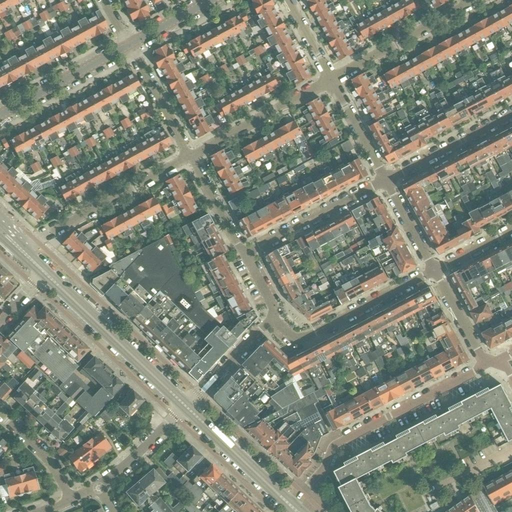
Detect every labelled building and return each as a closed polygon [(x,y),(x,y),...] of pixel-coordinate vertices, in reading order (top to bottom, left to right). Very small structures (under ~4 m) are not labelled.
[(0,0),(0,13),(3,12),(6,16),(9,15),(1,0),(0,0)] [(13,0),(1,0),(9,15),(13,13),(10,8),(16,5),(13,0)] [(123,0),(127,9),(143,1),(142,0),(123,0)] [(161,0),(151,0),(158,13),(166,8),(162,1),(161,0)] [(257,15),(272,7),(274,6),(270,0),(250,0),(253,4),(251,5),(257,15)] [(314,13),(316,16),(334,6),(332,3),(328,5),(325,0),(311,8),(313,13),(314,13)] [(393,0),(392,0),(390,1),(400,20),(404,18),(409,16),(401,1),(396,4),(393,0)] [(403,0),(401,1),(409,16),(414,13),(414,12),(418,10),(416,6),(414,2),(412,0),(403,0)] [(448,0),(430,0),(426,2),(428,6),(432,3),(436,9),(449,1),(448,0)] [(143,1),(127,9),(126,10),(131,20),(137,18),(139,23),(149,17),(147,12),(149,11),(146,7),(143,1)] [(389,8),(384,11),(391,25),(400,20),(390,1),(386,3),(389,8)] [(62,7),(64,11),(68,9),(69,11),(74,8),(71,2),(66,5),(62,7)] [(316,16),(321,25),(334,18),(332,12),(336,10),(334,6),(316,16)] [(53,12),(55,16),(64,11),(62,7),(59,9),(53,12)] [(256,22),(258,25),(277,15),(272,7),(257,15),(259,19),(259,20),(256,22)] [(46,11),(42,13),(45,17),(45,16),(53,12),(51,8),(46,11)] [(511,16),(508,8),(499,13),(506,27),(511,23),(511,16)] [(376,9),(372,11),(383,29),(391,25),(384,11),(378,14),(376,9)] [(96,15),(91,18),(100,34),(105,32),(104,31),(109,29),(99,10),(94,13),(96,15)] [(372,18),(366,21),(374,35),(379,32),(383,29),(372,11),(369,13),(372,18)] [(45,16),(47,20),(55,16),(53,12),(45,16)] [(239,15),(240,16),(243,22),(248,20),(244,13),(239,15)] [(499,13),(490,18),(500,37),(504,35),(502,31),(500,32),(499,31),(506,27),(499,13)] [(235,17),(230,20),(238,34),(240,39),(249,34),(247,29),(245,26),(243,22),(240,16),(239,15),(235,18),(235,17)] [(263,27),(266,32),(282,24),(279,19),(277,15),(258,25),(260,29),(263,27)] [(28,20),(25,22),(27,26),(36,21),(33,17),(28,20)] [(85,18),(81,20),(91,38),(94,36),(95,37),(100,34),(91,18),(86,21),(85,18)] [(321,25),(326,34),(344,24),(342,21),(338,23),(334,18),(321,25)] [(487,18),(481,22),(489,36),(496,33),(496,34),(494,35),(496,39),(500,37),(490,18),(488,19),(487,18)] [(374,35),(366,21),(362,23),(360,24),(358,19),(355,21),(355,22),(357,25),(358,28),(362,35),(365,39),(369,37),(369,38),(374,35)] [(79,25),(74,28),(82,43),(91,38),(81,20),(77,22),(79,25)] [(225,23),(221,25),(231,44),(235,42),(232,37),(238,34),(230,20),(225,22),(225,23)] [(36,21),(27,26),(29,30),(38,25),(37,24),(36,21)] [(17,27),(19,30),(27,26),(25,22),(17,27)] [(474,26),(472,28),(483,46),(486,44),(484,41),(483,42),(482,40),(489,36),(481,22),(474,26)] [(266,39),(268,43),(286,33),(284,29),(285,29),(282,24),(266,32),(269,37),(266,39)] [(327,38),(330,43),(344,36),(341,30),(346,28),(344,24),(326,34),(328,38),(327,38)] [(221,25),(212,30),(220,44),(225,41),(228,45),(231,44),(221,25)] [(27,26),(19,30),(21,34),(29,30),(27,26)] [(16,27),(7,32),(9,36),(13,34),(18,32),(16,27)] [(67,27),(63,30),(73,48),(82,43),(74,28),(69,31),(67,27)] [(472,28),(464,32),(471,46),(478,42),(479,44),(477,45),(479,49),(483,46),(472,28)] [(59,31),(54,33),(65,53),(70,51),(69,50),(73,48),(63,30),(60,32),(59,31)] [(212,30),(203,35),(214,53),(217,51),(214,47),(220,44),(212,30)] [(464,32),(455,37),(465,56),(469,54),(467,50),(465,51),(464,50),(471,46),(464,32)] [(49,37),(46,39),(56,58),(59,56),(60,56),(65,53),(54,33),(48,36),(49,37)] [(273,45),(276,50),(291,42),(286,33),(268,43),(270,47),(273,45)] [(199,36),(194,39),(202,53),(208,50),(210,55),(214,53),(203,35),(200,37),(199,36)] [(333,48),(335,52),(354,42),(352,38),(347,41),(344,36),(330,43),(333,48)] [(452,38),(446,41),(453,56),(459,53),(461,58),(465,56),(455,37),(453,38),(452,38)] [(44,44),(38,47),(47,62),(56,58),(46,39),(42,41),(44,44)] [(202,53),(194,39),(189,42),(190,42),(186,44),(189,51),(192,55),(194,59),(196,63),(199,61),(197,56),(202,53)] [(439,46),(437,47),(447,65),(451,63),(449,60),(447,61),(446,59),(453,56),(446,41),(439,45),(439,46)] [(275,57),(277,61),(296,51),(291,42),(276,50),(278,55),(275,57)] [(354,42),(335,52),(340,61),(354,53),(351,48),(355,45),(354,42)] [(189,51),(186,44),(181,47),(185,54),(189,51)] [(158,69),(159,68),(175,59),(169,49),(167,50),(165,45),(154,51),(157,56),(152,58),(158,69)] [(248,53),(250,56),(262,49),(260,46),(248,53)] [(32,47),(28,49),(38,67),(47,62),(38,47),(33,50),(32,47)] [(435,47),(428,51),(436,65),(443,61),(444,63),(442,64),(444,68),(447,65),(437,47),(435,48),(435,47)] [(26,54),(21,57),(29,73),(35,70),(34,69),(38,67),(28,49),(24,51),(26,54)] [(262,49),(250,56),(251,59),(264,53),(262,49)] [(283,63),(285,68),(301,59),(299,54),(298,54),(296,51),(277,61),(279,64),(283,63)] [(422,55),(420,56),(430,75),(434,73),(432,70),(430,71),(429,69),(436,65),(428,51),(421,54),(422,55)] [(511,56),(509,52),(500,57),(502,61),(511,56)] [(489,57),(492,61),(500,57),(498,53),(489,57)] [(14,56),(10,58),(20,77),(24,75),(25,75),(29,73),(21,57),(16,59),(14,56)] [(244,59),(241,61),(242,64),(246,62),(251,59),(250,56),(244,59)] [(420,56),(411,61),(418,75),(425,71),(426,73),(424,74),(426,77),(430,75),(420,56)] [(2,63),(3,66),(12,82),(17,79),(20,77),(10,58),(2,63)] [(159,68),(164,77),(183,67),(180,62),(177,64),(175,59),(159,68)] [(285,74),(287,78),(305,68),(303,64),(304,64),(301,59),(285,68),(288,73),(285,74)] [(241,61),(237,63),(232,66),(234,70),(239,67),(239,66),(242,64),(241,61)] [(411,61),(402,66),(412,85),(416,83),(414,79),(412,80),(411,78),(418,75),(411,61)] [(0,80),(3,86),(7,84),(7,85),(12,82),(3,66),(0,67),(0,80)] [(400,66),(393,70),(401,84),(403,89),(412,85),(402,66),(400,67),(400,66)] [(166,81),(168,86),(184,77),(181,72),(184,70),(183,67),(164,77),(166,80),(166,81)] [(212,72),(214,75),(223,70),(221,67),(212,72)] [(305,68),(287,78),(289,82),(292,80),(295,85),(310,77),(305,68)] [(501,68),(496,71),(509,96),(511,94),(511,79),(511,77),(507,79),(501,68)] [(267,75),(261,78),(269,92),(274,89),(278,86),(276,82),(274,79),(270,73),(268,69),(265,71),(267,75)] [(401,84),(393,70),(386,74),(387,74),(385,75),(389,84),(393,91),(394,94),(398,92),(397,89),(395,90),(394,88),(401,84)] [(496,84),(492,86),(500,101),(509,96),(496,71),(491,74),(496,84)] [(472,72),(465,76),(462,78),(465,82),(474,77),(474,76),(472,72)] [(352,83),(356,90),(375,79),(373,76),(369,78),(370,80),(369,81),(365,73),(352,80),(353,83),(352,83)] [(133,74),(124,79),(133,94),(137,91),(139,94),(143,92),(133,74)] [(259,74),(250,79),(260,96),(264,94),(264,95),(269,92),(261,78),(259,74)] [(389,84),(385,75),(384,75),(381,76),(386,86),(389,84)] [(172,90),(174,94),(192,84),(190,80),(187,82),(184,77),(168,86),(171,91),(172,90)] [(477,94),(473,96),(481,111),(490,106),(477,81),(475,77),(470,80),(477,94)] [(462,78),(456,81),(454,82),(456,86),(465,82),(462,78)] [(482,78),(477,81),(490,106),(500,101),(492,86),(490,84),(486,86),(484,82),(482,78)] [(124,79),(115,83),(125,102),(129,100),(127,97),(133,94),(124,79)] [(249,85),(244,88),(251,101),(260,96),(250,79),(247,81),(249,85)] [(361,96),(361,98),(374,91),(371,84),(372,83),(373,85),(377,83),(375,79),(356,90),(360,97),(361,96)] [(456,86),(454,82),(447,86),(449,91),(456,87),(456,86)] [(111,85),(106,88),(115,103),(120,101),(122,104),(125,102),(115,83),(111,86),(111,85)] [(174,94),(178,103),(194,94),(197,93),(192,84),(174,94)] [(236,87),(233,88),(242,106),(251,101),(244,88),(238,91),(236,87)] [(101,91),(98,93),(108,111),(111,109),(110,106),(115,103),(106,88),(101,90),(101,91)] [(232,94),(226,97),(234,111),(239,109),(238,108),(242,106),(233,88),(230,90),(232,94)] [(463,88),(458,91),(471,116),(481,111),(473,96),(468,99),(463,88)] [(362,105),(363,107),(384,96),(382,92),(378,94),(379,95),(377,96),(374,91),(361,98),(364,104),(362,105)] [(458,104),(454,106),(462,121),(471,116),(458,91),(453,94),(458,104)] [(98,93),(89,98),(97,113),(102,110),(104,114),(108,111),(98,93)] [(178,103),(183,112),(202,102),(200,98),(196,99),(194,94),(178,103)] [(222,112),(224,116),(229,113),(229,114),(234,111),(226,97),(220,100),(218,96),(215,98),(217,102),(220,108),(222,112)] [(367,108),(370,113),(383,106),(380,101),(382,100),(382,101),(386,99),(384,96),(363,107),(364,109),(367,108)] [(89,98),(80,102),(90,121),(94,119),(92,116),(97,113),(89,98)] [(303,113),(305,116),(326,104),(325,102),(322,103),(319,98),(306,105),(309,109),(306,111),(303,113)] [(445,98),(439,101),(453,126),(462,121),(454,106),(450,108),(445,98)] [(440,114),(435,116),(443,131),(453,126),(439,101),(434,104),(440,114)] [(76,104),(71,107),(80,123),(85,120),(86,123),(90,121),(80,102),(76,105),(76,104)] [(185,116),(187,121),(203,112),(201,107),(204,105),(202,102),(183,112),(185,115),(185,116)] [(313,116),(315,121),(328,113),(325,108),(327,107),(326,104),(305,116),(307,119),(311,117),(313,116)] [(150,106),(142,111),(144,114),(148,112),(152,110),(150,106)] [(383,106),(370,113),(373,118),(370,120),(372,122),(392,111),(390,108),(387,110),(385,111),(383,106)] [(66,110),(63,112),(73,131),(76,129),(75,125),(80,123),(71,107),(66,110)] [(426,108),(421,111),(434,136),(443,131),(435,116),(433,111),(429,114),(426,108)] [(140,116),(144,114),(142,111),(141,110),(132,115),(134,118),(140,116)] [(398,112),(402,121),(417,150),(427,145),(425,142),(417,126),(413,128),(403,110),(398,112)] [(421,124),(417,126),(425,142),(426,141),(425,140),(434,136),(421,111),(415,113),(421,124)] [(53,116),(62,132),(64,135),(73,131),(63,112),(59,114),(58,114),(53,116)] [(191,125),(193,129),(211,119),(209,115),(206,117),(203,112),(187,121),(190,126),(191,125)] [(311,127),(313,131),(334,119),(333,117),(331,118),(328,113),(315,121),(317,124),(315,125),(311,127)] [(49,120),(45,122),(55,140),(59,138),(57,135),(62,132),(53,116),(48,119),(49,120)] [(399,160),(386,134),(383,129),(382,129),(380,126),(388,122),(386,118),(370,127),(390,164),(399,160)] [(211,119),(193,129),(198,138),(213,130),(210,124),(213,123),(211,119)] [(321,131),(323,135),(336,128),(333,123),(335,122),(334,119),(313,131),(315,134),(319,132),(321,131)] [(293,122),(286,126),(294,140),(295,143),(296,143),(297,145),(301,142),(302,142),(305,140),(303,136),(295,121),(293,122)] [(404,137),(400,139),(408,155),(417,150),(402,121),(397,123),(404,137)] [(45,122),(36,126),(45,142),(50,139),(51,142),(55,140),(45,122)] [(36,126),(28,131),(38,149),(41,147),(40,144),(45,142),(36,126)] [(160,132),(155,135),(163,150),(168,147),(171,144),(161,126),(158,128),(160,132)] [(279,130),(277,131),(288,150),(291,148),(289,144),(287,145),(286,143),(292,141),(294,140),(286,126),(279,129),(279,130)] [(336,128),(323,135),(325,139),(323,140),(319,142),(321,146),(342,135),(341,132),(339,134),(336,128)] [(501,133),(502,134),(509,148),(510,150),(511,149),(511,129),(511,128),(501,133)] [(23,133),(18,135),(27,151),(32,148),(34,152),(38,149),(28,131),(24,133),(23,133)] [(277,131),(268,136),(276,149),(281,147),(284,152),(288,150),(277,131)] [(391,132),(386,134),(399,160),(408,155),(400,139),(396,142),(391,132)] [(92,137),(88,139),(91,143),(94,141),(94,140),(99,137),(97,133),(91,136),(92,137)] [(147,133),(144,135),(154,154),(158,152),(158,153),(163,150),(155,135),(150,138),(147,133)] [(84,138),(83,135),(80,134),(77,136),(76,139),(78,141),(81,142),(84,141),(84,138)] [(502,134),(492,139),(510,173),(511,171),(511,162),(511,161),(510,161),(505,150),(509,148),(502,134)] [(27,151),(18,135),(13,138),(14,139),(9,141),(10,141),(12,145),(15,151),(17,156),(19,159),(24,157),(22,154),(27,151)] [(143,142),(137,145),(145,159),(154,154),(144,135),(140,137),(143,142)] [(268,136),(260,140),(270,159),(274,157),(272,154),(270,155),(269,153),(276,149),(268,136)] [(486,141),(482,143),(490,158),(494,156),(500,167),(503,172),(499,174),(501,178),(510,173),(492,139),(487,142),(486,141)] [(257,141),(250,145),(258,159),(265,155),(266,157),(264,158),(266,161),(270,159),(260,140),(257,142),(257,141)] [(341,145),(345,154),(350,151),(354,149),(349,140),(341,145)] [(297,145),(296,145),(299,150),(305,147),(302,142),(301,142),(297,145)] [(129,143),(126,145),(136,164),(145,159),(137,145),(132,148),(129,143)] [(473,149),(486,174),(488,178),(493,175),(486,160),(490,158),(482,143),(478,145),(478,147),(473,149)] [(73,152),(76,150),(81,147),(80,144),(71,148),(73,152)] [(125,151),(120,154),(128,169),(133,166),(132,166),(136,164),(126,145),(122,147),(125,151)] [(258,159),(250,145),(244,148),(244,149),(242,150),(252,169),(253,169),(254,168),(256,167),(254,163),(252,164),(251,162),(258,159)] [(303,152),(307,160),(314,156),(310,148),(310,149),(303,152)] [(467,151),(463,153),(471,168),(475,166),(480,177),(486,174),(473,149),(468,152),(467,151)] [(212,166),(233,155),(235,154),(233,151),(231,152),(231,151),(227,153),(225,154),(223,150),(210,157),(213,163),(211,164),(212,166)] [(112,152),(108,154),(119,173),(122,171),(123,172),(128,169),(120,154),(114,157),(112,152)] [(459,157),(453,160),(471,193),(476,190),(472,181),(466,170),(471,168),(463,153),(458,156),(459,157)] [(107,161),(102,164),(110,179),(115,176),(115,175),(119,173),(108,154),(105,156),(107,161)] [(216,167),(218,172),(231,165),(229,161),(235,158),(233,155),(212,166),(213,168),(216,167)] [(355,161),(350,164),(359,181),(369,175),(358,156),(354,158),(355,161)] [(313,160),(304,165),(306,169),(315,164),(313,160)] [(447,161),(443,163),(451,178),(455,176),(463,192),(459,194),(462,198),(465,196),(471,193),(453,160),(448,162),(447,161)] [(94,162),(91,164),(101,183),(105,181),(110,179),(102,164),(97,167),(94,162)] [(434,168),(444,189),(447,194),(452,192),(447,181),(451,178),(443,163),(434,168)] [(90,170),(84,173),(92,188),(101,183),(91,164),(87,166),(90,170)] [(350,164),(341,168),(350,185),(359,181),(350,164)] [(219,179),(220,181),(241,169),(239,166),(235,168),(233,169),(231,165),(218,172),(221,178),(219,179)] [(0,185),(14,170),(11,167),(9,170),(5,166),(0,171),(0,185)] [(285,167),(277,171),(279,175),(287,170),(285,167)] [(327,176),(323,178),(331,195),(341,190),(332,173),(329,168),(324,171),(327,176)] [(341,168),(332,173),(341,190),(350,185),(341,168)] [(434,168),(427,172),(433,182),(431,183),(434,188),(435,188),(438,192),(444,189),(434,168)] [(224,182),(227,187),(240,180),(238,177),(240,176),(240,175),(243,173),(241,170),(241,169),(220,181),(221,183),(224,182)] [(0,185),(7,193),(19,180),(15,176),(18,173),(14,170),(0,185)] [(76,172),(73,173),(83,192),(92,188),(84,173),(79,176),(76,172)] [(401,185),(407,196),(422,188),(431,183),(433,182),(427,172),(401,185)] [(72,180),(67,183),(75,198),(80,195),(79,195),(83,192),(73,173),(69,175),(72,180)] [(321,174),(311,179),(322,200),(331,195),(323,178),(321,174)] [(494,174),(493,175),(488,178),(490,183),(491,182),(496,180),(494,174)] [(163,191),(164,194),(183,184),(178,175),(165,182),(168,189),(167,190),(166,188),(164,189),(162,190),(163,191)] [(276,179),(279,185),(288,181),(285,175),(276,179)] [(245,177),(240,180),(227,187),(229,193),(227,194),(228,196),(249,185),(245,177)] [(310,177),(301,182),(313,205),(322,200),(311,179),(310,177)] [(491,182),(497,193),(507,213),(511,210),(511,198),(506,187),(500,190),(496,183),(499,181),(498,179),(496,180),(491,182)] [(7,193),(14,199),(29,184),(26,181),(23,184),(19,180),(7,193)] [(75,198),(67,183),(61,186),(59,181),(55,183),(58,188),(60,192),(63,198),(65,202),(69,200),(70,201),(75,198)] [(292,186),(292,187),(304,209),(313,205),(301,182),(292,186)] [(17,203),(21,207),(34,194),(30,190),(32,187),(29,184),(14,199),(18,202),(17,203)] [(172,195),(174,200),(188,192),(185,185),(184,186),(183,184),(164,194),(166,198),(172,195)] [(267,185),(258,189),(260,194),(269,189),(267,185)] [(283,192),(286,197),(294,214),(304,209),(292,187),(283,192)] [(412,206),(427,198),(429,197),(427,192),(425,193),(422,188),(407,196),(412,206)] [(258,189),(248,194),(250,196),(251,200),(261,195),(260,194),(258,189)] [(477,190),(476,190),(471,193),(476,201),(481,198),(477,190)] [(175,206),(172,208),(174,211),(193,201),(192,199),(188,192),(174,200),(178,207),(176,207),(175,206)] [(250,196),(248,194),(247,192),(240,196),(242,200),(250,196)] [(487,198),(490,203),(497,218),(507,213),(497,193),(491,196),(487,198)] [(26,210),(29,213),(43,198),(40,195),(38,197),(34,194),(21,207),(25,211),(26,210)] [(459,194),(450,199),(452,204),(457,201),(462,198),(459,194)] [(257,234),(247,214),(243,216),(240,210),(246,207),(242,200),(240,196),(228,203),(247,237),(249,237),(249,238),(257,234)] [(264,201),(264,202),(276,224),(285,219),(276,202),(273,196),(264,201)] [(452,204),(450,199),(448,196),(443,198),(450,211),(455,208),(452,204)] [(151,198),(144,202),(152,216),(159,212),(160,214),(158,215),(160,219),(164,216),(158,206),(155,199),(154,197),(151,199),(151,198)] [(286,197),(276,202),(285,219),(294,214),(286,197)] [(367,208),(370,212),(384,204),(383,201),(381,201),(379,197),(352,211),(356,219),(364,215),(362,211),(367,208)] [(43,198),(29,213),(37,220),(49,208),(44,203),(47,201),(43,198)] [(412,206),(418,216),(434,206),(432,202),(430,203),(427,198),(412,206)] [(174,211),(176,215),(180,213),(178,211),(180,210),(184,218),(198,210),(193,201),(174,211)] [(460,218),(463,224),(470,238),(481,233),(478,228),(473,218),(470,213),(466,215),(462,207),(460,208),(457,201),(452,204),(455,208),(458,215),(460,218)] [(138,206),(136,207),(147,229),(151,227),(148,220),(146,221),(145,220),(152,216),(144,202),(138,206)] [(260,202),(254,205),(267,229),(276,224),(264,202),(261,204),(260,202)] [(465,204),(470,213),(473,218),(478,228),(488,223),(479,207),(477,203),(471,206),(469,202),(465,204)] [(483,205),(479,207),(488,223),(497,218),(490,203),(484,206),(483,205)] [(366,219),(368,223),(387,213),(386,209),(386,208),(384,204),(370,212),(372,216),(366,219)] [(423,225),(438,217),(443,214),(441,210),(438,204),(434,206),(418,216),(423,225)] [(172,208),(168,210),(165,205),(161,206),(166,215),(174,211),(172,208)] [(245,210),(247,214),(257,234),(267,229),(254,205),(245,210)] [(136,207),(127,212),(134,225),(141,222),(142,224),(140,225),(144,232),(148,230),(147,229),(136,207)] [(127,212),(119,217),(129,235),(132,233),(130,230),(129,231),(128,229),(134,225),(127,212)] [(346,216),(343,217),(353,236),(357,235),(354,229),(358,227),(351,213),(350,214),(349,213),(346,214),(346,216)] [(376,223),(378,228),(393,220),(391,216),(389,216),(387,213),(368,223),(370,226),(376,223)] [(193,234),(212,223),(207,214),(182,228),(186,236),(192,233),(193,234)] [(116,218),(109,221),(117,235),(124,231),(125,233),(123,234),(125,238),(129,235),(119,217),(116,218)] [(338,218),(335,220),(343,235),(347,233),(350,238),(353,236),(343,217),(340,219),(338,218)] [(428,235),(443,227),(445,226),(443,222),(441,222),(438,217),(423,225),(428,235)] [(460,218),(455,221),(457,223),(453,225),(455,228),(463,224),(460,218)] [(331,223),(328,225),(338,244),(342,242),(339,237),(343,235),(335,220),(331,222),(331,223)] [(364,235),(369,242),(396,228),(394,224),(395,223),(393,220),(378,228),(380,232),(375,234),(371,236),(369,232),(364,235)] [(117,235),(109,221),(102,225),(103,225),(100,227),(102,230),(104,233),(108,240),(110,243),(113,249),(117,247),(113,240),(111,241),(110,239),(117,235)] [(194,245),(217,233),(212,223),(193,234),(189,236),(190,237),(189,238),(193,244),(194,244),(194,245)] [(455,228),(457,232),(459,231),(464,241),(470,238),(463,224),(455,228)] [(324,226),(320,228),(331,248),(338,244),(328,225),(325,227),(324,226)] [(360,260),(366,257),(373,253),(375,257),(375,258),(378,257),(386,253),(404,243),(405,243),(397,227),(396,228),(369,242),(370,245),(356,252),(360,260)] [(428,235),(434,245),(451,236),(448,232),(446,233),(443,227),(428,235)] [(316,231),(313,233),(324,252),(327,250),(331,248),(320,228),(317,230),(316,231)] [(62,244),(69,251),(84,236),(81,233),(78,236),(74,231),(62,244)] [(459,231),(457,232),(451,236),(434,245),(439,254),(464,241),(459,231)] [(327,257),(324,252),(313,233),(313,232),(305,236),(313,251),(317,249),(319,253),(318,253),(322,260),(327,257)] [(206,251),(222,242),(217,233),(194,245),(192,246),(195,252),(204,248),(206,251)] [(163,237),(169,247),(173,245),(168,235),(163,237)] [(72,255),(76,259),(89,246),(84,241),(87,239),(84,236),(69,251),(73,254),(72,255)] [(159,291),(180,269),(178,266),(177,263),(173,256),(172,253),(169,247),(163,237),(142,250),(142,249),(144,252),(104,294),(117,307),(144,277),(159,291)] [(297,240),(302,250),(308,247),(303,237),(297,240)] [(365,240),(357,244),(360,248),(367,244),(365,240)] [(205,263),(222,254),(227,251),(222,242),(206,251),(195,257),(197,260),(202,258),(205,263)] [(110,243),(106,246),(108,249),(110,253),(114,250),(113,249),(110,243)] [(386,253),(378,257),(380,261),(392,254),(395,258),(409,250),(407,246),(406,246),(404,243),(386,253)] [(169,247),(172,253),(173,256),(179,253),(174,244),(173,245),(169,247)] [(360,248),(357,244),(350,247),(352,252),(360,248)] [(81,262),(84,265),(99,250),(95,247),(93,249),(89,246),(76,259),(80,263),(81,262)] [(270,265),(285,257),(291,254),(286,246),(265,257),(270,265)] [(306,256),(306,255),(311,253),(308,247),(302,250),(306,256)] [(504,248),(496,251),(506,270),(511,267),(511,263),(511,262),(504,248)] [(144,252),(142,249),(111,265),(113,269),(93,280),(92,283),(104,294),(144,252)] [(99,250),(84,265),(91,272),(98,265),(103,259),(106,257),(99,250)] [(409,250),(395,258),(397,262),(392,265),(392,264),(384,268),(386,272),(399,265),(412,258),(410,255),(411,254),(409,250)] [(489,255),(496,269),(499,274),(506,270),(496,251),(489,255)] [(180,252),(179,253),(173,256),(177,263),(180,261),(180,262),(184,260),(180,252)] [(306,255),(310,262),(315,260),(311,253),(306,255)] [(367,261),(370,265),(380,284),(383,282),(385,283),(387,282),(387,280),(388,280),(381,266),(376,268),(371,259),(375,257),(373,253),(366,257),(367,261)] [(210,272),(227,263),(222,254),(205,263),(205,264),(201,266),(206,275),(210,273),(210,272)] [(270,265),(274,273),(300,259),(297,254),(291,257),(291,258),(287,261),(285,257),(270,265)] [(489,255),(481,259),(491,278),(495,276),(492,271),(496,269),(489,255)] [(412,258),(399,265),(401,269),(396,272),(398,276),(417,266),(416,264),(416,263),(414,260),(413,260),(412,258)] [(103,259),(98,265),(103,269),(110,266),(103,259)] [(274,273),(278,280),(293,272),(291,268),(295,266),(296,266),(302,263),(300,259),(274,273)] [(481,259),(474,263),(484,282),(491,278),(481,259)] [(313,271),(314,270),(319,267),(315,260),(310,262),(309,263),(313,271)] [(329,263),(331,266),(335,273),(340,271),(334,260),(329,263)] [(331,266),(329,263),(329,262),(321,266),(323,270),(331,266)] [(210,273),(206,275),(210,284),(211,283),(232,272),(227,263),(210,272),(210,273)] [(474,263),(467,267),(476,286),(484,282),(474,263)] [(178,266),(180,269),(183,274),(189,272),(186,267),(184,268),(182,264),(178,266)] [(369,272),(365,274),(373,289),(377,287),(377,286),(380,284),(370,265),(366,267),(369,272)] [(0,295),(2,298),(1,298),(2,299),(13,287),(13,286),(12,287),(7,282),(9,278),(10,278),(9,277),(9,275),(10,274),(9,274),(1,266),(0,266),(0,295)] [(334,290),(335,292),(338,297),(342,305),(350,301),(350,300),(349,300),(337,276),(335,273),(331,266),(323,270),(326,276),(330,274),(335,284),(336,283),(338,288),(334,290)] [(467,267),(460,271),(467,285),(471,283),(473,287),(476,286),(467,267)] [(159,291),(167,299),(175,306),(183,314),(190,321),(198,329),(206,336),(211,332),(227,348),(236,339),(214,318),(211,316),(206,311),(204,310),(201,306),(198,302),(193,293),(192,290),(189,285),(188,283),(183,274),(180,269),(159,291)] [(278,280),(282,288),(308,274),(305,269),(299,273),(295,276),(293,272),(278,280)] [(190,271),(189,272),(183,274),(188,283),(195,280),(190,271)] [(358,271),(355,273),(365,292),(368,290),(369,291),(373,289),(365,274),(361,276),(358,271)] [(467,285),(460,271),(450,275),(476,323),(492,315),(486,304),(479,308),(478,306),(475,302),(467,285)] [(220,290),(237,281),(232,272),(211,283),(213,287),(217,285),(220,290)] [(354,280),(350,282),(358,297),(361,295),(362,294),(365,292),(355,273),(351,275),(354,280)] [(282,288),(286,295),(301,287),(299,283),(304,281),(310,278),(308,274),(282,288)] [(341,274),(337,276),(349,300),(350,300),(353,298),(354,299),(358,297),(350,282),(346,284),(343,279),(341,274)] [(323,275),(319,278),(323,285),(327,283),(323,275)] [(117,307),(131,320),(159,291),(144,277),(117,307)] [(218,303),(241,290),(237,281),(220,290),(222,295),(215,299),(218,303)] [(290,303),(297,309),(312,301),(310,297),(314,295),(315,295),(330,287),(327,283),(323,285),(316,289),(290,303)] [(290,303),(316,289),(314,284),(307,288),(308,289),(303,291),(301,287),(286,295),(290,303)] [(498,290),(500,294),(507,290),(505,286),(497,290),(498,290)] [(435,316),(443,312),(429,287),(421,291),(429,306),(432,311),(435,316)] [(193,293),(198,302),(204,299),(199,290),(193,293)] [(226,310),(246,299),(241,290),(218,303),(221,310),(225,308),(226,310)] [(131,320),(139,328),(167,299),(159,291),(131,320)] [(413,295),(427,320),(435,316),(432,311),(429,313),(428,311),(427,312),(425,308),(429,306),(421,291),(413,295)] [(297,309),(304,315),(323,305),(338,297),(335,292),(333,293),(327,296),(327,297),(321,300),(321,301),(317,303),(315,299),(312,301),(297,309)] [(492,298),(490,294),(483,298),(485,302),(492,299),(492,298)] [(431,331),(432,331),(433,330),(429,324),(427,320),(413,295),(406,299),(414,314),(418,312),(420,316),(419,317),(422,322),(421,323),(424,329),(420,331),(422,335),(427,333),(428,332),(431,331)] [(338,297),(323,305),(327,313),(342,305),(338,297)] [(139,328),(147,335),(175,306),(167,299),(139,328)] [(204,299),(198,302),(201,306),(204,310),(208,307),(204,299)] [(235,317),(251,308),(246,299),(226,310),(227,312),(229,315),(228,316),(230,318),(234,316),(235,317)] [(398,303),(411,329),(415,335),(416,338),(421,336),(422,335),(420,331),(419,330),(418,331),(412,320),(409,316),(414,314),(406,299),(398,303)] [(410,337),(415,335),(411,329),(398,303),(390,307),(398,322),(402,320),(404,324),(403,325),(406,330),(406,331),(409,338),(410,337)] [(323,305),(304,315),(310,322),(327,313),(323,305)] [(67,378),(73,372),(80,364),(77,361),(89,349),(44,307),(39,312),(34,307),(34,306),(22,318),(23,319),(12,331),(8,336),(7,336),(10,339),(10,340),(22,352),(23,352),(26,348),(52,372),(48,377),(54,382),(58,378),(63,383),(67,378)] [(147,335),(155,343),(183,314),(175,306),(147,335)] [(382,311),(396,337),(401,347),(409,343),(407,339),(406,337),(402,339),(397,328),(396,329),(394,324),(398,322),(390,307),(382,311)] [(238,320),(239,321),(246,328),(256,317),(251,308),(235,317),(234,316),(230,318),(233,324),(238,320)] [(502,322),(503,323),(511,339),(511,338),(511,315),(508,308),(504,309),(507,314),(505,315),(508,319),(502,322)] [(374,315),(382,330),(384,335),(388,333),(391,339),(396,337),(382,311),(374,315)] [(433,330),(448,322),(443,312),(435,316),(427,320),(429,324),(433,330)] [(155,343),(163,350),(190,321),(183,314),(155,343)] [(214,318),(236,339),(246,328),(239,321),(232,328),(227,323),(225,324),(220,315),(214,318)] [(382,330),(374,315),(366,319),(380,345),(385,342),(379,332),(382,330)] [(380,345),(366,319),(358,323),(367,338),(371,336),(373,340),(372,340),(375,347),(380,345)] [(163,350),(171,358),(191,336),(187,333),(191,329),(195,332),(198,329),(190,321),(163,350)] [(431,345),(434,343),(440,340),(454,332),(448,322),(433,330),(432,331),(434,336),(430,338),(428,339),(430,345),(431,345)] [(351,327),(361,346),(365,344),(363,340),(367,338),(358,323),(351,327)] [(497,325),(492,327),(501,344),(511,339),(503,323),(497,326),(497,325)] [(343,332),(351,347),(355,345),(357,349),(361,346),(351,327),(343,332)] [(501,344),(492,327),(488,329),(489,330),(482,334),(491,349),(501,344)] [(171,358),(179,365),(206,336),(198,329),(195,332),(191,336),(171,358)] [(206,336),(179,365),(187,373),(196,381),(216,360),(227,348),(211,332),(206,336)] [(335,336),(352,366),(352,367),(356,365),(350,353),(349,353),(349,352),(351,352),(351,353),(353,351),(351,347),(343,332),(335,336)] [(446,351),(455,368),(458,366),(469,360),(454,332),(440,340),(446,351)] [(427,333),(422,335),(421,336),(427,347),(430,345),(428,339),(430,338),(427,333)] [(409,343),(417,339),(416,338),(415,335),(410,337),(409,338),(407,339),(409,343)] [(0,338),(0,352),(1,354),(3,352),(5,355),(9,350),(7,348),(8,346),(6,345),(9,342),(3,336),(0,339),(0,338)] [(328,340),(336,355),(340,353),(342,357),(341,357),(345,363),(344,364),(346,366),(346,367),(348,367),(348,368),(352,366),(335,336),(328,340)] [(320,344),(335,373),(339,370),(334,361),(331,357),(336,355),(328,340),(320,344)] [(263,345),(284,366),(290,359),(270,341),(267,341),(263,345)] [(329,380),(331,384),(339,380),(336,375),(335,373),(320,344),(312,348),(320,363),(324,361),(326,365),(329,371),(328,372),(331,378),(329,380)] [(281,370),(283,367),(284,366),(263,345),(256,352),(269,364),(272,360),(275,364),(281,370)] [(377,350),(374,352),(378,359),(380,358),(381,357),(384,356),(385,355),(383,352),(380,345),(375,347),(377,350)] [(426,361),(435,378),(445,373),(436,356),(433,350),(431,345),(430,345),(427,347),(426,347),(432,358),(426,361)] [(396,351),(398,356),(407,351),(405,346),(396,351)] [(323,388),(324,387),(331,384),(329,380),(326,381),(323,374),(322,375),(319,369),(318,369),(316,365),(320,363),(312,348),(305,352),(323,388)] [(369,349),(364,352),(370,363),(375,360),(378,359),(374,352),(371,353),(369,349)] [(436,356),(445,373),(455,368),(446,351),(436,356)] [(0,366),(1,367),(5,370),(8,367),(4,363),(0,358),(0,353),(1,354),(0,352),(0,366)] [(16,358),(26,367),(31,361),(22,352),(16,358)] [(256,352),(250,358),(274,381),(278,378),(270,370),(269,370),(266,367),(269,364),(256,352)] [(310,374),(318,390),(323,388),(305,352),(296,356),(306,375),(310,373),(311,373),(310,374)] [(370,363),(364,352),(359,354),(363,361),(360,363),(362,367),(370,363)] [(283,367),(294,377),(299,374),(303,381),(308,378),(306,375),(296,356),(290,359),(284,366),(283,367)] [(86,377),(98,388),(112,374),(114,373),(105,365),(104,367),(94,357),(79,372),(85,378),(86,377)] [(375,360),(379,368),(385,364),(381,357),(380,358),(378,359),(375,360)] [(244,365),(244,366),(256,377),(257,376),(268,387),(274,390),(279,387),(274,382),(274,381),(250,358),(244,365)] [(416,367),(424,384),(435,378),(426,361),(416,367)] [(265,392),(283,409),(303,398),(301,394),(294,377),(279,387),(274,390),(268,387),(257,376),(256,377),(244,366),(241,369),(249,376),(255,383),(260,388),(265,392)] [(405,372),(414,389),(424,384),(416,367),(405,372)] [(215,399),(228,411),(247,391),(255,383),(249,376),(241,369),(215,396),(215,399)] [(36,370),(28,378),(32,382),(40,374),(36,370)] [(71,398),(72,399),(82,389),(85,392),(89,387),(73,372),(67,378),(68,378),(59,387),(71,398)] [(395,377),(404,394),(414,389),(405,372),(395,377)] [(72,399),(73,400),(77,403),(86,411),(90,415),(91,416),(93,416),(113,396),(112,395),(122,384),(112,374),(98,388),(99,389),(91,398),(85,392),(82,389),(72,399)] [(346,381),(344,377),(335,382),(337,386),(346,381)] [(385,382),(394,400),(401,396),(404,394),(395,377),(385,382)] [(13,378),(5,385),(11,390),(18,383),(13,378)] [(11,390),(5,385),(3,382),(0,384),(0,398),(2,400),(11,390)] [(24,382),(15,392),(11,396),(21,405),(32,394),(34,391),(24,382)] [(375,388),(384,405),(388,403),(394,400),(385,382),(375,388)] [(228,411),(232,416),(237,411),(238,411),(248,400),(255,393),(260,388),(255,383),(247,391),(228,411)] [(476,394),(469,398),(478,416),(491,409),(509,400),(501,385),(489,391),(493,399),(488,401),(484,393),(477,397),(476,394)] [(50,389),(57,396),(61,392),(53,386),(50,389)] [(323,388),(318,390),(315,392),(313,393),(317,399),(327,394),(326,391),(324,387),(323,388)] [(262,416),(265,419),(284,409),(283,409),(265,392),(260,388),(255,393),(259,397),(253,404),(248,400),(238,411),(237,411),(232,416),(244,427),(260,419),(258,416),(266,407),(269,410),(262,416)] [(313,388),(301,394),(303,398),(313,393),(315,392),(313,388)] [(365,393),(374,410),(384,405),(375,388),(365,393)] [(133,391),(131,389),(126,395),(127,396),(118,406),(115,410),(125,420),(129,416),(143,401),(133,391)] [(24,412),(27,414),(42,397),(45,394),(42,392),(39,395),(39,394),(36,397),(32,394),(21,405),(26,409),(24,412)] [(61,392),(57,396),(65,402),(68,399),(61,392)] [(260,442),(273,428),(280,421),(297,412),(304,409),(306,411),(315,406),(314,404),(318,402),(317,399),(313,393),(303,398),(283,409),(284,409),(265,419),(246,429),(255,437),(259,441),(260,442)] [(343,399),(354,420),(364,415),(355,398),(353,393),(343,399)] [(355,398),(364,415),(374,410),(365,393),(355,398)] [(329,396),(332,404),(344,426),(354,420),(343,399),(336,403),(332,395),(329,396)] [(31,414),(36,418),(47,407),(43,404),(46,401),(42,397),(27,414),(29,416),(31,414)] [(451,411),(445,414),(454,432),(460,428),(459,426),(478,416),(469,398),(461,402),(463,405),(456,408),(460,416),(455,419),(451,411)] [(511,407),(511,405),(509,400),(491,409),(509,442),(511,440),(511,421),(508,424),(506,419),(511,415),(511,411),(510,408),(511,407)] [(65,402),(57,411),(43,425),(51,432),(61,420),(58,417),(69,406),(68,405),(65,402)] [(344,426),(332,404),(322,409),(333,431),(344,426)] [(304,409),(297,412),(301,421),(318,412),(315,406),(306,411),(304,409)] [(36,418),(43,425),(57,411),(53,407),(50,410),(47,407),(36,418)] [(99,416),(106,422),(106,423),(113,415),(106,408),(99,416)] [(90,415),(86,411),(79,420),(82,423),(90,415)] [(278,458),(292,444),(305,430),(323,421),(318,412),(301,421),(291,427),(269,451),(277,458),(278,459),(278,458)] [(424,421),(416,425),(426,443),(444,433),(446,436),(454,432),(445,414),(437,418),(441,426),(436,429),(432,421),(425,424),(424,421)] [(61,420),(51,432),(52,433),(50,435),(53,439),(55,437),(61,442),(74,428),(68,422),(71,419),(66,415),(61,420)] [(106,422),(99,416),(95,420),(101,427),(106,422)] [(305,430),(292,444),(309,460),(315,454),(321,437),(329,433),(323,421),(305,430)] [(265,447),(269,451),(291,427),(287,422),(277,432),(273,428),(260,442),(261,443),(265,447)] [(399,438),(392,441),(402,459),(408,456),(407,453),(426,443),(416,425),(409,429),(410,432),(403,436),(408,444),(403,446),(399,438)] [(99,433),(87,442),(98,458),(110,448),(99,433)] [(371,449),(364,453),(373,471),(392,461),(393,464),(402,459),(392,441),(384,446),(388,454),(384,456),(380,448),(373,452),(371,449)] [(98,458),(87,442),(68,457),(79,472),(98,458)] [(292,444),(278,458),(299,478),(313,463),(309,460),(292,444)] [(172,454),(166,459),(163,462),(170,469),(173,466),(183,476),(197,461),(198,463),(203,457),(202,456),(191,446),(178,460),(172,454)] [(56,452),(61,458),(67,454),(62,447),(56,452)] [(334,472),(342,486),(342,487),(357,479),(373,471),(364,453),(357,457),(358,459),(351,463),(355,471),(351,473),(347,465),(334,472)] [(182,507),(187,511),(192,511),(197,508),(193,505),(204,493),(207,497),(220,483),(221,484),(226,479),(211,465),(208,469),(205,466),(193,479),(196,482),(192,486),(188,481),(187,481),(180,490),(190,500),(183,506),(182,507)] [(0,486),(5,486),(9,498),(17,496),(19,497),(21,496),(22,494),(25,493),(27,494),(29,494),(30,492),(39,490),(33,467),(22,470),(24,474),(14,477),(13,473),(3,475),(1,468),(0,467),(0,486)] [(176,511),(182,507),(183,506),(179,502),(172,509),(166,502),(164,503),(159,498),(158,499),(156,496),(153,496),(151,494),(164,483),(153,470),(146,475),(146,474),(145,474),(144,474),(144,475),(143,475),(142,476),(142,477),(142,478),(142,479),(137,483),(154,502),(162,511),(176,511)] [(511,470),(483,486),(484,488),(494,505),(500,502),(511,495),(511,470)] [(167,477),(180,490),(187,481),(186,480),(182,477),(179,480),(171,472),(167,477)] [(162,478),(167,484),(170,482),(165,475),(162,478)] [(218,511),(238,491),(226,479),(221,484),(220,483),(207,497),(216,505),(213,507),(217,511),(218,511)] [(339,487),(351,511),(357,511),(371,505),(357,479),(342,487),(342,486),(339,487)] [(153,503),(154,502),(137,483),(132,487),(131,487),(130,487),(129,487),(128,488),(127,489),(127,490),(128,491),(126,492),(137,506),(146,498),(148,500),(147,503),(150,506),(153,503)] [(484,488),(471,496),(472,497),(479,511),(497,511),(494,505),(484,488)] [(243,511),(247,509),(246,507),(251,502),(238,491),(218,511),(243,511)] [(471,495),(462,501),(469,511),(479,511),(472,497),(471,496),(471,495)] [(469,511),(462,501),(455,506),(458,511),(469,511)] [(243,511),(261,511),(251,502),(246,507),(247,509),(243,511)] [(429,506),(432,511),(440,507),(437,502),(429,506)] [(494,505),(497,511),(503,511),(502,508),(503,507),(500,502),(494,505)]
